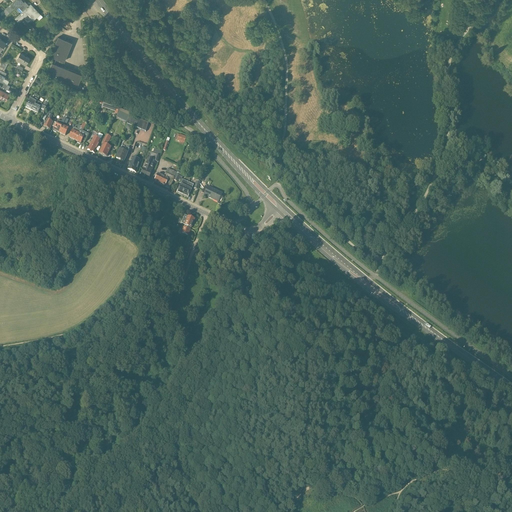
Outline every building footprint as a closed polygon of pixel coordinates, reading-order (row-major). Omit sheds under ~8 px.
[(24,2),(22,0),(14,0),(13,1),(7,7),(3,11),(7,15),(17,5),(23,11),(29,5),(25,0),(24,2)] [(35,10),(30,5),(29,5),(23,11),(15,18),(19,22),(28,13),(34,20),(40,14),(36,9),(35,10)] [(58,37),(51,55),(55,57),(53,63),(53,62),(52,62),(48,73),(48,74),(48,73),(69,81),(67,85),(68,85),(68,84),(76,88),(76,87),(81,89),(82,85),(78,83),(82,74),(81,74),(69,69),(61,66),(63,60),(65,61),(65,60),(64,60),(72,43),(72,42),(58,37)] [(26,65),(30,58),(20,52),(16,59),(26,65)] [(0,66),(5,69),(8,62),(3,60),(0,65),(0,66)] [(7,84),(4,90),(0,97),(6,100),(9,93),(11,90),(8,89),(10,85),(8,84),(7,84)] [(38,100),(39,97),(33,94),(30,99),(30,100),(26,108),(32,111),(35,106),(37,102),(38,100)] [(42,104),(37,102),(35,106),(32,111),(32,112),(32,113),(35,114),(35,113),(38,114),(39,112),(44,114),(47,108),(46,108),(49,102),(46,100),(43,105),(41,105),(42,104)] [(104,102),(102,107),(115,112),(117,107),(104,102)] [(140,130),(143,121),(139,120),(131,115),(127,125),(140,130)] [(43,127),(46,129),(47,129),(48,130),(50,130),(53,123),(47,120),(43,127)] [(57,123),(53,130),(54,131),(53,132),(56,133),(56,132),(59,133),(63,126),(64,124),(61,122),(60,121),(59,122),(58,121),(57,123)] [(146,132),(149,124),(143,121),(140,130),(146,132)] [(75,141),(77,142),(77,143),(80,144),(80,143),(81,144),(83,140),(85,141),(89,134),(83,131),(86,124),(84,123),(82,127),(80,131),(79,133),(75,141)] [(65,136),(69,129),(63,126),(59,133),(65,136)] [(75,141),(79,133),(72,130),(69,138),(75,141)] [(102,144),(103,144),(99,154),(103,155),(103,156),(105,157),(107,156),(108,155),(108,154),(111,147),(109,146),(110,144),(109,144),(110,142),(109,142),(111,138),(106,135),(104,140),(104,139),(102,144)] [(179,135),(177,142),(184,144),(187,138),(179,135)] [(94,154),(101,140),(94,137),(87,150),(94,154)] [(119,149),(116,158),(120,160),(122,160),(122,161),(124,162),(128,153),(130,150),(127,148),(126,151),(125,150),(121,148),(120,150),(119,149)] [(159,156),(150,153),(141,176),(149,179),(152,172),(155,163),(153,163),(154,161),(158,162),(159,156)] [(135,166),(135,164),(137,159),(132,157),(127,170),(131,171),(132,169),(133,169),(134,168),(133,167),(134,165),(135,166)] [(136,173),(141,161),(137,159),(135,164),(135,166),(134,165),(133,167),(134,168),(133,169),(132,169),(131,171),(136,173)] [(175,178),(177,173),(168,168),(165,175),(164,176),(158,173),(154,182),(169,189),(173,181),(174,181),(175,178)] [(185,173),(178,171),(177,173),(175,178),(174,181),(181,184),(176,193),(182,196),(188,183),(182,180),(183,177),(185,173)] [(188,199),(192,189),(194,185),(188,183),(182,196),(188,199)] [(205,186),(202,193),(204,194),(204,196),(218,203),(222,194),(205,186)] [(184,227),(181,233),(189,236),(191,230),(190,230),(190,228),(191,228),(194,219),(188,217),(185,225),(185,226),(184,228),(184,227)]
